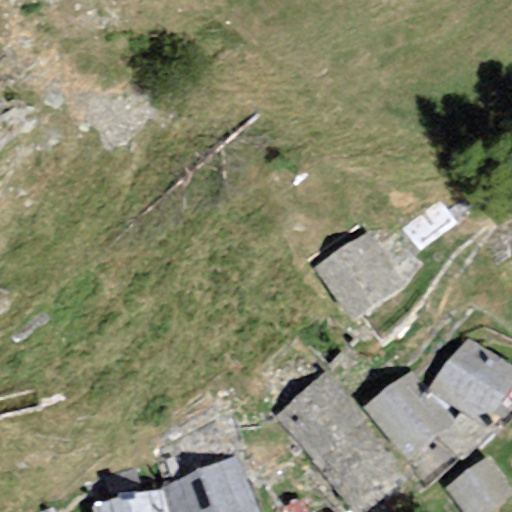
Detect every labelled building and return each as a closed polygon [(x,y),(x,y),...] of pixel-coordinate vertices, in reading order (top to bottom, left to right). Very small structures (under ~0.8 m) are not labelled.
[(404,289),(368,236),(317,269),(352,323),(404,289)] [(511,397),(511,373),(465,342),(432,389),(490,429),(511,397)] [(451,425),(411,375),(367,409),(407,460),(451,425)] [(361,421),(326,379),(277,418),(311,461),(361,421)] [(362,511),(406,477),(361,421),(311,461),(352,511),(362,511)] [(255,511),(235,459),(161,488),(170,511),(255,511)] [(488,511),(511,495),(511,492),(488,460),(448,490),(463,511),(488,511)] [(164,511),(160,493),(94,509),(94,511),(164,511)]
